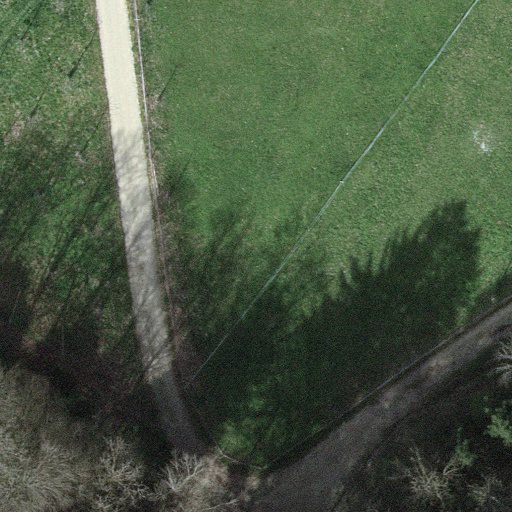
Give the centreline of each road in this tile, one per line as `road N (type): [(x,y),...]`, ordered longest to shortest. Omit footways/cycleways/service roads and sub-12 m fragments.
road 1 (track): [(214,506),(186,455),(147,280),(115,0)]
road 2 (track): [(511,316),(358,423),(310,469),(261,498),(214,506)]
road 3 (track): [(214,506),(0,300)]
road 4 (track): [(358,423),(511,382)]
